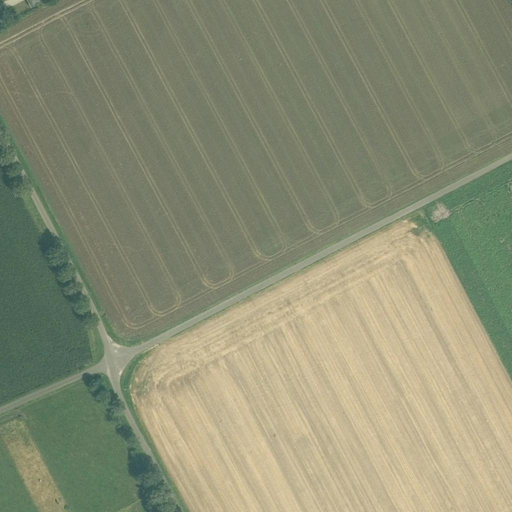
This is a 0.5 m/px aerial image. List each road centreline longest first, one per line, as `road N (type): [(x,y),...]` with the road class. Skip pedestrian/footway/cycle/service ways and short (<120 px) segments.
road 1 (unclassified): [(511,159),(115,360)]
road 2 (unclassified): [(0,134),(115,360)]
road 3 (unclassified): [(115,360),(123,401),(181,511)]
